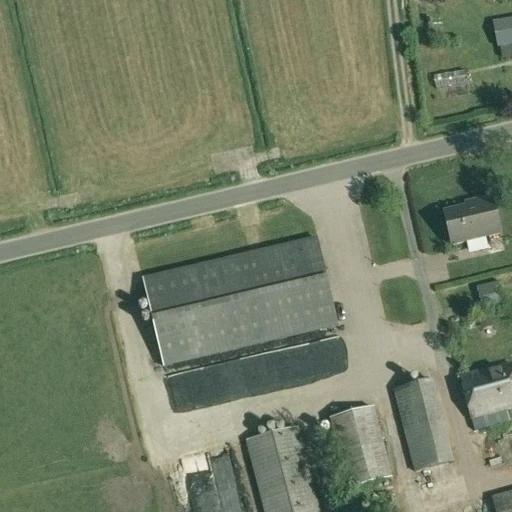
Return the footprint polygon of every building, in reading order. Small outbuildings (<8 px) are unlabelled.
[(511,20),(493,25),(499,52),(501,52),(511,49),(511,20)] [(511,49),(501,52),(503,60),(511,58),(511,49)] [(501,97),(497,67),(467,70),(465,55),(447,56),(449,72),(432,73),(434,96),(439,96),(440,107),(457,105),(456,94),(481,91),(482,99),(501,97)] [(474,202),(474,205),(445,213),(453,247),(501,235),(492,198),(474,202)] [(144,281),(164,368),(338,327),(317,240),(144,281)] [(501,289),(476,292),(478,304),(503,300),(501,289)] [(493,328),(489,313),(478,315),(482,331),(493,328)] [(288,345),(162,369),(168,402),(294,379),(288,345)] [(511,409),(511,366),(511,365),(461,378),(472,420),(476,432),(509,424),(506,412),(511,409)] [(455,464),(434,382),(393,392),(415,475),(455,464)] [(393,480),(375,409),(329,421),(348,491),(393,480)] [(319,511),(299,429),(248,441),(266,511),(319,511)] [(203,445),(177,449),(188,511),(190,511),(215,508),(203,445)] [(511,511),(511,492),(492,498),(495,511),(511,511)] [(444,502),(445,511),(453,511),(454,511),(453,511),(467,511),(465,498),(444,502)]
